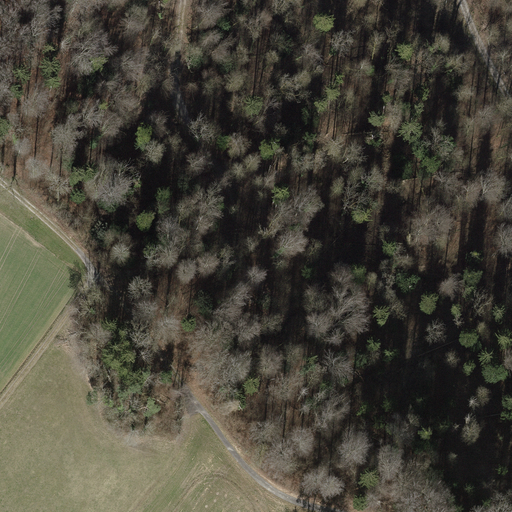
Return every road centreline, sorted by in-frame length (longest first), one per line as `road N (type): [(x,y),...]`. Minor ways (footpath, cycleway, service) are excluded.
road 1 (track): [(334,511),(296,501),(247,469),(75,248),(0,181)]
road 2 (track): [(184,0),(176,91),(251,234)]
road 3 (track): [(96,274),(0,404)]
road 4 (track): [(132,511),(208,417)]
